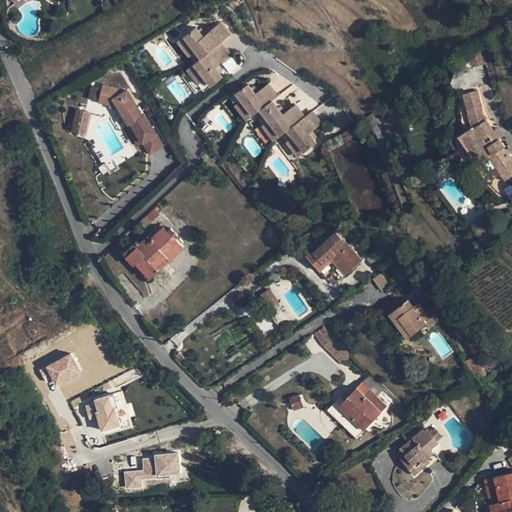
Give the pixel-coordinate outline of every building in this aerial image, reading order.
[(196,27),(176,42),(188,59),(193,56),(199,63),(187,71),(199,86),(204,82),(210,90),(224,80),(215,67),(231,55),(223,43),(234,35),(224,22),(203,37),(196,27)] [(482,49),(467,54),(471,68),(486,64),(482,49)] [(222,63),(229,72),(237,66),(230,56),(222,63)] [(249,82),(234,94),(241,103),(236,107),(246,121),(258,112),(273,100),(280,96),(270,83),(257,93),(249,82)] [(93,85),(89,99),(98,101),(102,87),(93,85)] [(110,107),(119,109),(129,124),(131,123),(142,142),(156,133),(144,114),(142,115),(127,90),(126,90),(102,85),(102,87),(98,101),(110,104),(110,107)] [(460,137),(479,165),(490,157),(505,180),(511,175),(511,159),(504,147),(505,147),(499,138),(494,130),(487,120),(485,120),(482,115),(482,107),(477,90),(464,94),(468,110),(469,110),(472,122),(475,127),(460,137)] [(283,114),(273,100),(258,112),(266,123),(262,127),(277,147),(284,142),(298,160),(319,145),(311,135),(324,126),(312,110),(306,115),(297,104),(283,114)] [(499,138),(504,135),(498,127),(494,130),(499,138)] [(158,205),(139,222),(145,227),(160,214),(158,212),(162,209),(158,205)] [(478,220),(470,227),(480,239),(488,233),(478,220)] [(137,241),(123,253),(134,264),(136,261),(150,277),(183,246),(176,238),(178,236),(171,228),(168,231),(163,226),(151,237),(149,235),(139,243),(137,241)] [(333,250),(344,240),(337,233),(327,242),(333,250)] [(324,240),(308,255),(328,278),(340,267),(346,274),(361,259),(344,240),(333,250),(324,240)] [(278,302),(270,289),(262,294),(271,307),(278,302)] [(408,299),(390,313),(408,337),(426,323),(422,318),(427,314),(422,308),(418,303),(414,307),(408,299)] [(429,310),(426,312),(427,314),(422,318),(426,323),(429,327),(437,321),(429,310)] [(323,326),(313,333),(322,346),(325,345),(336,338),(323,326)] [(353,354),(336,338),(325,345),(344,364),(353,354)] [(179,352),(176,355),(182,361),(184,358),(179,352)] [(55,386),(81,373),(71,353),(45,366),(55,386)] [(476,354),(466,360),(474,373),(484,367),(476,354)] [(114,357),(116,391),(101,398),(102,398),(86,404),(87,420),(95,417),(102,433),(110,429),(117,428),(119,431),(127,431),(135,427),(134,407),(131,402),(127,402),(121,387),(141,378),(141,374),(137,366),(129,366),(125,356),(114,357)] [(363,381),(371,389),(377,395),(384,389),(369,375),(363,381)] [(365,395),(368,392),(373,396),(369,400),(382,412),(388,405),(363,381),(357,388),(365,395)] [(352,417),(345,425),(358,438),(382,412),(369,400),(373,396),(368,392),(365,395),(357,388),(340,405),(352,417)] [(299,395),(289,398),(294,410),(303,407),(299,395)] [(435,427),(430,432),(437,440),(442,436),(435,427)] [(424,430),(401,449),(410,460),(406,464),(415,474),(426,464),(423,461),(427,458),(434,452),(431,449),(438,442),(437,440),(430,432),(428,429),(427,429),(425,431),(424,430)] [(401,449),(396,452),(406,464),(410,460),(401,449)] [(180,475),(178,453),(141,456),(142,469),(123,471),(124,489),(143,487),(143,478),(180,475)] [(511,511),(511,472),(495,476),(501,501),(491,504),(492,511),(511,511)] [(485,479),(491,504),(501,501),(495,476),(485,479)]
